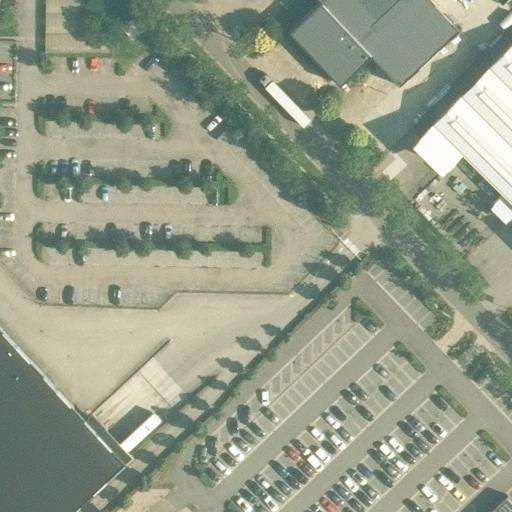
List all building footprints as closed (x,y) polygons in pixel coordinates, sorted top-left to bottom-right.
[(93,0),(46,0),(45,52),(109,52),(109,32),(94,32),(93,0)] [(318,0),(319,1),(288,31),(333,78),(337,75),(343,81),(370,55),(399,86),(459,29),(430,0),(318,0)] [(132,39),(141,31),(130,19),(121,28),(132,39)] [(511,40),(417,136),(448,166),(461,152),(502,192),(493,202),(508,218),(511,214),(511,40)] [(448,166),(417,136),(407,147),(438,176),(448,166)] [(0,511),(73,511),(126,464),(0,327),(0,511)] [(487,511),(511,511),(511,503),(505,497),(507,496),(506,495),(487,511)]
